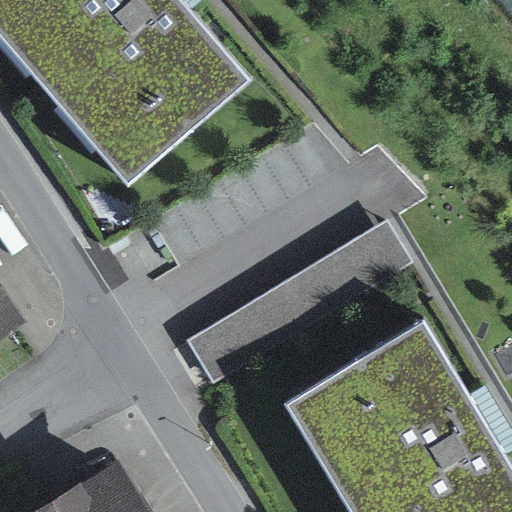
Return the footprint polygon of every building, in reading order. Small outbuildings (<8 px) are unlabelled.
[(240,84),(168,0),(0,0),(0,27),(129,178),(240,84)] [(387,222),(189,342),(214,383),(412,263),(387,222)] [(0,335),(20,322),(0,293),(0,335)] [(511,511),(511,485),(421,337),(295,414),(355,511),(511,511)] [(9,511),(144,511),(106,452),(9,511)]
